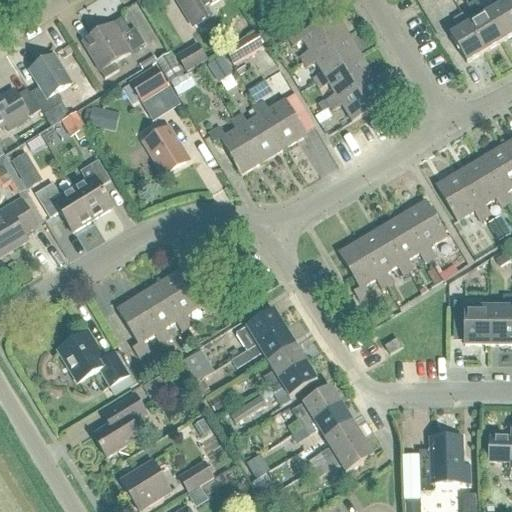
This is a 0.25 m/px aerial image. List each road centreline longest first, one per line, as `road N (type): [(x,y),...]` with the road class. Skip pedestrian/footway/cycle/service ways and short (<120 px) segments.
road 1 (residential): [(0,319),(175,222),(223,216),(269,232)]
road 2 (residential): [(269,232),(446,127)]
road 3 (residential): [(372,393),(269,232)]
road 4 (residential): [(446,127),(370,0)]
road 5 (tertiary): [(74,511),(0,388)]
road 6 (residential): [(511,393),(372,393)]
